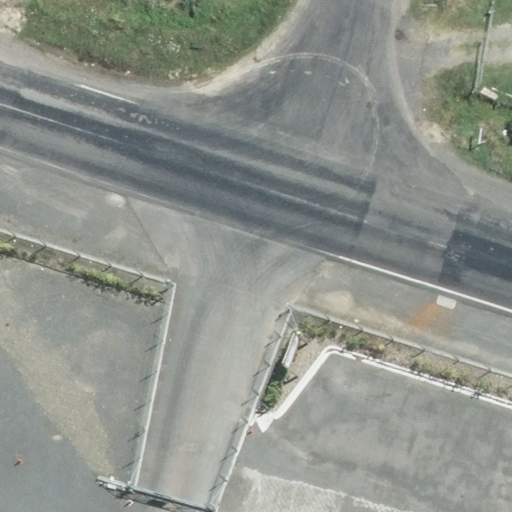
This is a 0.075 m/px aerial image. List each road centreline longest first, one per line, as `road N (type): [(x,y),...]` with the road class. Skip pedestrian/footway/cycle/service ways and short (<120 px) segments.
road 1 (tertiary): [(0,102),(312,206)]
road 2 (unclassified): [(312,206),(362,0)]
road 3 (tertiary): [(312,206),(511,268)]
